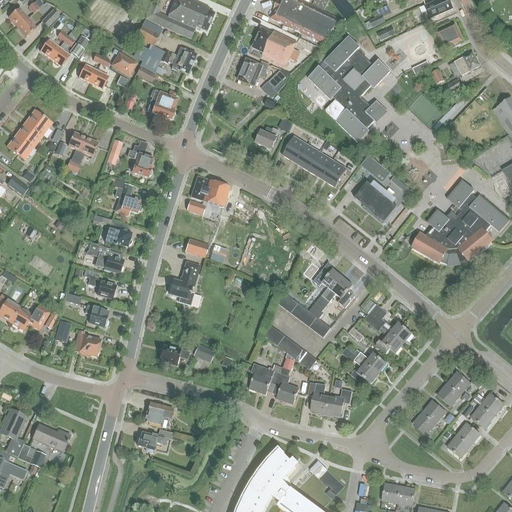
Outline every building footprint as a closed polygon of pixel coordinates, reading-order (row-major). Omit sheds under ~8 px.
[(207,33),(215,14),(208,12),(209,9),(189,0),(175,0),(167,18),(158,14),(160,11),(159,9),(152,5),(145,20),(191,40),(196,28),(207,33)] [(322,45),(342,22),(296,0),(279,0),(270,19),(322,45)] [(324,11),(330,0),(328,0),(315,0),(313,6),(324,11)] [(329,0),(345,20),(355,12),(345,0),(329,0)] [(431,19),(453,10),(448,0),(440,0),(420,9),(422,14),(427,12),(431,19)] [(33,15),(39,10),(33,3),(27,8),(33,15)] [(17,28),(28,19),(19,9),(8,18),(17,28)] [(53,11),(41,23),(48,29),(59,17),(53,11)] [(381,16),(379,16),(368,22),(368,23),(365,24),(368,31),(384,23),(382,17),(381,16)] [(25,39),(36,30),(28,19),(17,28),(25,39)] [(154,48),(162,31),(145,22),(136,38),(149,45),(147,51),(138,46),(132,57),(141,62),(138,67),(153,75),(159,63),(166,66),(167,64),(173,66),(172,68),(177,71),(188,76),(197,56),(185,51),(185,52),(180,49),(177,57),(171,54),(170,55),(163,52),(154,48)] [(444,51),(463,42),(455,25),(436,34),(444,51)] [(263,54),(262,57),(286,68),(297,43),(273,32),(272,34),(261,29),(252,49),(263,54)] [(390,37),(387,30),(377,35),(381,42),(390,37)] [(63,43),(68,37),(60,32),(56,38),(63,43)] [(68,37),(63,43),(69,48),(74,42),(68,37)] [(81,37),(72,52),(80,57),(89,42),(81,37)] [(390,73),(379,62),(373,67),(371,65),(368,67),(360,60),(363,57),(357,52),(360,49),(349,38),(324,63),(329,68),(325,73),(319,68),(308,80),(330,102),(333,99),(336,101),(325,112),(358,145),(369,133),(366,130),(374,122),(377,125),(388,113),(376,102),(368,111),(358,100),(371,87),(374,90),(390,73)] [(51,60),(59,49),(48,41),(40,53),(51,60)] [(61,68),(70,57),(59,49),(51,60),(61,68)] [(462,77),(480,67),(473,53),(448,67),(454,77),(455,77),(457,79),(462,76),(462,77)] [(100,65),(103,59),(96,55),(93,62),(100,65)] [(128,77),(135,66),(119,55),(112,67),(128,77)] [(103,59),(100,65),(107,69),(110,62),(103,59)] [(266,74),(269,66),(262,62),(260,66),(246,60),(238,81),(255,88),(259,77),(263,79),(265,73),(266,74)] [(412,70),(415,75),(430,68),(427,63),(412,70)] [(90,85),(97,72),(85,66),(78,79),(90,85)] [(155,77),(139,69),(135,76),(151,85),(155,77)] [(267,96),(268,95),(282,81),(289,74),(280,71),(260,89),(263,93),(267,96)] [(437,86),(444,82),(438,71),(431,75),(437,86)] [(102,91),(109,78),(97,72),(90,85),(102,91)] [(449,98),(462,89),(457,80),(443,89),(449,98)] [(286,85),(282,81),(268,95),(272,100),(286,85)] [(173,112),(178,101),(174,99),(176,95),(170,93),(168,97),(160,94),(155,92),(147,113),(157,117),(155,121),(163,124),(165,119),(170,122),(174,113),(173,112)] [(125,109),(131,111),(136,97),(129,95),(125,109)] [(511,100),(511,99),(493,111),(511,140),(511,100)] [(273,111),(275,105),(267,101),(265,107),(273,111)] [(25,124),(43,137),(52,125),(34,112),(25,124)] [(281,131),(287,134),(292,124),(282,119),(278,129),(281,131)] [(33,149),(43,137),(25,124),(16,136),(33,149)] [(331,126),(327,130),(331,134),(336,130),(331,126)] [(279,132),(273,129),(272,130),(267,128),(264,134),(261,132),(256,144),(271,151),(277,139),(276,139),(279,132)] [(57,131),(53,139),(58,141),(62,133),(57,131)] [(80,153),(86,139),(74,134),(68,148),(74,150),(70,161),(69,161),(65,170),(71,172),(79,152),(80,153)] [(33,149),(16,136),(7,148),(24,161),(33,149)] [(294,138),(282,156),(296,165),(307,146),(294,138)] [(92,158),(98,144),(86,139),(80,153),(79,152),(71,172),(76,175),(80,165),(79,165),(84,154),(92,158)] [(122,144),(113,141),(105,164),(114,167),(122,144)] [(46,148),(52,152),(56,147),(50,143),(46,148)] [(65,146),(59,143),(54,155),(60,158),(65,146)] [(150,170),(154,160),(143,156),(147,145),(140,143),(138,148),(135,147),(133,153),(129,152),(127,158),(137,161),(132,174),(148,179),(151,170),(150,170)] [(307,146),(296,165),(308,173),(320,154),(307,146)] [(473,155),(466,147),(460,153),(467,160),(473,155)] [(320,154),(308,173),(321,181),(333,162),(320,154)] [(390,174),(367,157),(359,166),(374,178),(378,172),(386,179),(390,174)] [(333,162),(321,181),(334,189),(346,170),(333,162)] [(511,188),(511,166),(502,172),(511,188)] [(27,172),(22,178),(30,184),(34,177),(27,172)] [(28,189),(12,178),(6,186),(22,197),(28,189)] [(191,199),(203,202),(223,209),(230,189),(209,182),(197,178),(191,199)] [(410,191),(394,178),(391,182),(407,195),(410,191)] [(138,215),(138,214),(140,213),(142,209),(140,208),(140,207),(139,206),(140,202),(131,199),(135,186),(116,181),(114,188),(118,189),(115,198),(124,200),(120,215),(128,218),(129,213),(138,215)] [(499,234),(510,222),(480,196),(475,203),(469,198),(475,192),(462,182),(447,200),(462,212),(457,218),(454,215),(449,221),(437,211),(427,223),(433,228),(425,238),(420,234),(412,249),(439,265),(441,262),(448,265),(448,267),(452,267),(456,266),(460,266),(460,264),(466,260),(468,262),(493,242),(485,233),(490,227),(499,234)] [(388,196),(386,199),(367,184),(355,199),(385,223),(397,208),(392,203),(394,201),(388,196)] [(415,194),(410,191),(404,199),(408,203),(415,194)] [(189,203),(187,211),(203,217),(206,208),(201,206),(189,203)] [(101,224),(111,227),(112,222),(94,217),(92,224),(101,227),(101,224)] [(54,228),(59,231),(63,226),(58,222),(54,228)] [(74,231),(82,234),(85,225),(77,223),(74,231)] [(30,229),(26,236),(31,240),(36,233),(30,229)] [(130,240),(131,235),(118,231),(117,233),(109,230),(104,244),(111,246),(112,243),(114,244),(128,248),(128,247),(131,246),(131,243),(130,241),(131,240),(130,240)] [(205,259),(209,246),(189,240),(185,253),(205,259)] [(88,253),(87,255),(92,256),(98,258),(95,267),(104,270),(103,272),(110,274),(110,272),(120,275),(124,262),(121,261),(123,256),(109,252),(109,250),(97,246),(91,244),(88,253)] [(213,252),(210,258),(223,263),(227,253),(222,251),(220,255),(213,252)] [(194,288),(199,267),(186,264),(182,279),(181,279),(180,283),(173,281),(169,296),(180,299),(179,304),(190,307),(193,295),(191,294),(191,293),(190,293),(192,287),(194,288)] [(312,264),(302,275),(309,281),(319,269),(312,264)] [(82,272),(75,270),(73,277),(79,279),(82,272)] [(101,283),(97,281),(98,275),(85,271),(83,277),(89,279),(87,285),(99,289),(97,296),(112,301),(116,288),(108,285),(108,284),(101,282),(101,283)] [(321,297),(325,300),(343,279),(333,271),(328,277),(322,272),(313,283),(319,288),(322,285),(328,290),(321,297)] [(349,293),(353,287),(343,279),(325,300),(321,306),(323,308),(326,308),(336,296),(342,301),(339,305),(345,309),(354,298),(349,293)] [(80,299),(65,294),(63,302),(78,306),(80,299)] [(281,308),(289,298),(284,294),(277,304),(281,308)] [(0,317),(11,324),(20,309),(7,301),(6,302),(4,301),(5,298),(1,296),(0,298),(0,307),(2,309),(0,312),(0,317)] [(286,311),(293,301),(289,298),(281,308),(286,311)] [(291,315),(298,305),(293,301),(286,311),(291,315)] [(295,318),(303,308),(298,305),(291,315),(295,318)] [(50,313),(39,306),(32,317),(20,309),(11,324),(23,332),(27,325),(39,332),(50,313)] [(398,324),(393,330),(386,324),(382,321),(387,315),(377,306),(368,316),(382,328),(383,328),(404,345),(412,335),(398,324)] [(107,317),(108,313),(87,307),(85,314),(91,316),(89,324),(104,328),(107,318),(107,317)] [(300,321),(307,312),(303,308),(295,318),(300,321)] [(304,325),(312,315),(307,312),(300,321),(304,325)] [(50,331),(59,317),(52,313),(44,327),(50,331)] [(309,328),(316,318),(312,315),(304,325),(309,328)] [(379,332),(382,328),(368,316),(364,322),(378,333),(379,332)] [(314,332),(321,322),(316,318),(309,328),(314,332)] [(330,329),(321,322),(314,332),(323,339),(330,329)] [(65,344),(71,326),(60,323),(55,341),(65,344)] [(268,340),(276,330),(271,327),(263,337),(268,340)] [(363,338),(352,328),(347,334),(358,343),(363,338)] [(396,355),(404,345),(383,328),(382,328),(379,332),(387,338),(382,344),(379,342),(375,347),(385,356),(390,350),(396,355)] [(273,344),(280,334),(276,330),(268,340),(273,344)] [(97,358),(101,341),(88,338),(88,337),(83,336),(84,333),(79,332),(74,352),(79,353),(78,354),(97,358)] [(277,347),(285,337),(280,334),(273,344),(277,347)] [(282,350),(289,341),(285,337),(277,347),(282,350)] [(286,355),(294,344),(289,341),(282,350),(286,354),(286,355)] [(294,344),(286,354),(287,354),(291,357),(298,347),(294,344)] [(214,353),(197,346),(192,357),(209,365),(214,353)] [(298,347),(291,357),(295,361),(303,351),(298,347)] [(163,348),(160,361),(168,363),(168,364),(177,367),(179,359),(187,361),(189,353),(181,351),(174,349),(174,350),(163,348)] [(379,376),(353,354),(347,349),(342,354),(353,364),(354,362),(362,368),(357,374),(353,371),(350,376),(362,386),(366,382),(371,386),(379,376)] [(361,354),(356,350),(353,354),(379,376),(387,366),(373,354),(368,360),(361,354)] [(300,364),(307,354),(303,351),(295,361),(300,364)] [(304,367),(312,358),(307,354),(300,364),(304,367)] [(231,361),(224,358),(220,366),(227,369),(231,361)] [(304,367),(309,371),(317,361),(312,358),(304,367)] [(295,362),(286,359),(283,369),(291,372),(295,362)] [(282,368),(274,366),(272,372),(254,365),(251,374),(254,375),(249,390),(266,396),(270,384),(276,386),(280,375),(282,368)] [(460,396),(470,385),(457,374),(447,385),(460,396)] [(280,375),(276,386),(281,388),(276,400),(293,406),(299,390),(287,385),(290,378),(288,378),(280,375)] [(482,385),(474,378),(470,383),(478,390),(482,385)] [(497,388),(492,383),(488,388),(493,393),(497,388)] [(315,384),(315,385),(310,384),(308,396),(314,398),(311,412),(318,414),(318,415),(325,417),(329,397),(323,396),(325,386),(315,384)] [(450,408),(460,396),(447,385),(438,397),(450,408)] [(349,405),(352,393),(342,391),(340,399),(329,397),(325,417),(333,418),(333,417),(340,418),(343,404),(349,405)] [(466,394),(463,397),(468,402),(471,398),(466,394)] [(494,418),(504,406),(490,395),(481,407),(494,418)] [(435,425),(445,414),(432,403),(422,414),(435,425)] [(171,420),(173,410),(149,404),(147,413),(144,425),(161,430),(164,418),(171,420)] [(469,405),(461,415),(466,419),(471,412),(474,409),(469,405)] [(485,430),(494,418),(481,407),(471,419),(485,430)] [(4,425),(0,432),(0,434),(11,440),(5,454),(17,459),(23,445),(24,444),(16,440),(21,429),(20,429),(25,417),(10,410),(7,418),(6,418),(3,425),(4,425)] [(426,437),(435,425),(422,414),(413,426),(426,437)] [(454,419),(450,415),(445,421),(449,425),(454,419)] [(470,447),(480,436),(466,425),(457,437),(470,447)] [(39,426),(32,441),(63,454),(70,437),(58,431),(56,433),(39,426)] [(155,444),(165,447),(167,440),(171,441),(173,435),(159,431),(160,432),(159,437),(151,435),(151,436),(142,434),(140,438),(140,439),(139,438),(136,440),(135,444),(137,447),(145,449),(144,452),(145,454),(150,455),(152,454),(153,452),(155,444)] [(461,459),(470,447),(457,437),(447,448),(461,459)] [(23,445),(17,459),(29,465),(34,452),(29,449),(29,448),(23,445)] [(195,446),(192,452),(199,455),(201,449),(195,446)] [(319,511),(291,491),(283,483),(287,478),(296,469),(299,466),(293,460),(290,462),(279,450),(269,460),(264,466),(259,472),(251,484),(248,490),(244,498),(238,510),(237,511),(264,511),(266,509),(272,498),(281,505),(279,508),(284,511),(319,511)] [(0,488),(0,489),(7,473),(23,481),(27,473),(7,464),(10,456),(0,451),(0,488)] [(45,456),(35,452),(29,465),(39,469),(45,456)] [(29,473),(35,476),(38,469),(31,467),(29,473)] [(511,500),(511,482),(503,493),(511,500)] [(397,505),(400,488),(385,485),(382,502),(397,505)] [(412,508),(415,491),(400,488),(397,505),(412,508)] [(330,490),(325,495),(331,501),(336,496),(330,490)] [(356,503),(355,511),(358,511),(368,511),(369,506),(366,505),(360,504),(356,503)]
